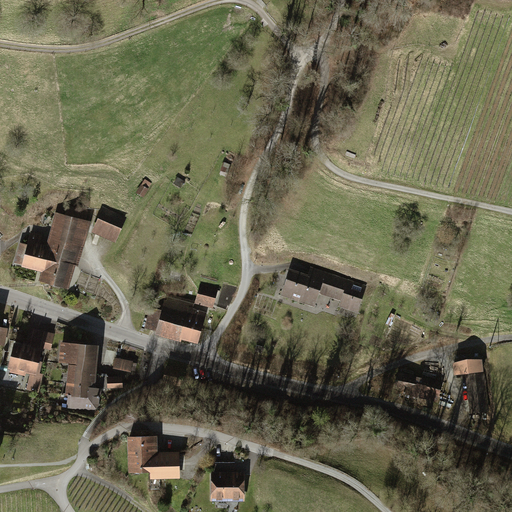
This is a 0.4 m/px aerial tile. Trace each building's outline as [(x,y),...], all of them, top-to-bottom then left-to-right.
[(151,186),(144,181),(136,194),(143,198),(151,186)] [(124,217),(100,207),(89,234),(113,244),(124,217)] [(88,222),(52,214),(41,245),(35,244),(39,234),(29,231),(8,265),(34,272),(31,283),(61,289),(70,265),(75,266),(88,222)] [(307,276),(287,269),(277,295),(312,308),(317,297),(356,311),(364,288),(309,269),(307,276)] [(216,287),(199,283),(194,303),(211,308),(216,287)] [(142,330),(193,344),(201,314),(189,310),(191,303),(165,296),(159,313),(147,311),(142,330)] [(0,352),(2,352),(0,369),(0,373),(28,377),(27,391),(43,393),(49,348),(43,347),(46,329),(30,327),(28,347),(5,344),(7,331),(0,329),(0,352)] [(95,346),(58,343),(56,363),(64,364),(65,409),(74,418),(100,407),(94,386),(95,346)] [(132,361),(113,358),(111,369),(129,373),(132,361)] [(178,371),(166,367),(162,379),(175,383),(178,371)] [(439,382),(395,373),(391,393),(435,402),(439,382)] [(481,374),(465,375),(468,414),(484,413),(481,374)] [(123,377),(107,377),(108,388),(123,387),(123,377)] [(153,437),(121,439),(124,474),(146,472),(148,492),(159,491),(158,482),(179,481),(176,451),(154,453),(153,437)] [(241,472),(206,473),(206,501),(242,500),(241,472)]
